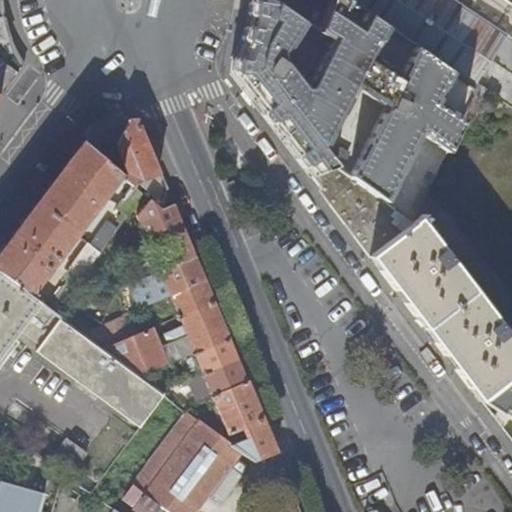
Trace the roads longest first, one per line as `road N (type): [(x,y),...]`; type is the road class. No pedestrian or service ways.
road 1 (residential): [(168,50),(209,92),(511,488)]
road 2 (primary): [(338,511),(151,60)]
road 3 (tertiary): [(0,164),(79,54)]
